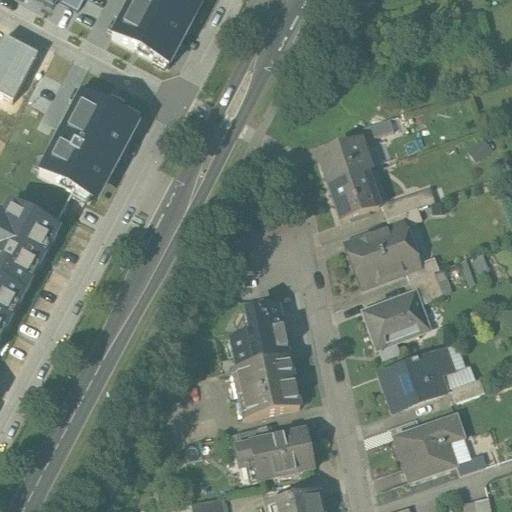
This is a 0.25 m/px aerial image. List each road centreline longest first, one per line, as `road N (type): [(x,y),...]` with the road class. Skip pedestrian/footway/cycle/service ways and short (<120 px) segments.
road 1 (secondary): [(22,511),(289,0)]
road 2 (residential): [(0,447),(176,106)]
road 3 (residential): [(362,511),(307,261)]
road 4 (residential): [(176,106),(0,14)]
road 5 (unknown): [(380,511),(511,468)]
road 6 (residential): [(176,106),(234,0)]
